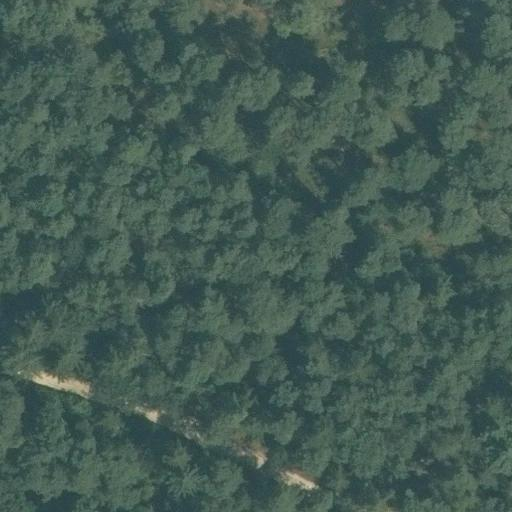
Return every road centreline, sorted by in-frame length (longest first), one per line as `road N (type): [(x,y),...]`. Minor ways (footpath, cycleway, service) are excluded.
road 1 (track): [(511,269),(362,214),(291,114),(251,0)]
road 2 (track): [(0,354),(95,377),(345,511)]
